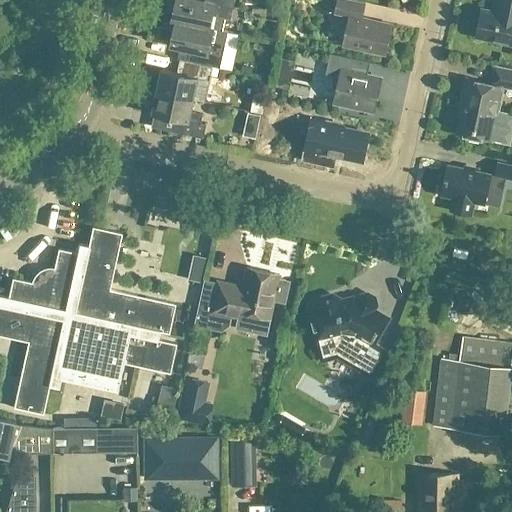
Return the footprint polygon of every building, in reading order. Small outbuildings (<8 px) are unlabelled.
[(221,33),(222,32),(224,21),(230,22),(234,0),(206,0),(206,4),(188,0),(176,0),(172,22),(175,23),(176,23),(208,30),(208,29),(212,30),(212,31),(221,33)] [(385,56),(392,27),(361,20),(365,6),(339,0),(337,0),(334,15),(348,18),(342,47),(385,56)] [(511,0),(495,0),(493,13),(481,10),(475,39),(511,47),(511,0)] [(176,23),(175,23),(170,47),(189,51),(189,54),(192,59),(196,60),(195,65),(200,66),(212,69),(219,70),(227,34),(222,32),(221,33),(212,31),(212,30),(208,29),(208,30),(176,23)] [(229,34),(223,69),(238,72),(244,36),(229,34)] [(373,113),(380,81),(363,77),(361,74),(364,63),(330,55),(325,76),(333,78),(331,86),(333,90),(337,90),(334,104),(373,113)] [(161,71),(156,93),(193,101),(205,104),(207,92),(212,69),(200,66),(197,79),(161,71)] [(511,117),(497,114),(502,88),(511,89),(511,72),(495,69),(491,87),(466,81),(461,105),(464,106),(457,135),(496,143),(509,146),(511,130),(511,117)] [(193,101),(156,93),(156,96),(153,96),(151,97),(148,110),(150,112),(152,113),(151,115),(175,120),(172,133),(203,140),(206,126),(200,125),(202,116),(190,113),(193,101)] [(266,116),(271,101),(259,97),(254,112),(266,116)] [(307,135),(301,162),(333,169),(336,157),(362,163),(368,136),(344,130),(341,127),(326,124),(311,121),(307,135)] [(511,181),(511,167),(497,164),(494,178),(511,181)] [(471,216),(474,204),(484,206),(490,176),(447,167),(441,197),(453,199),(450,212),(471,216)] [(31,284),(25,282),(11,280),(7,299),(0,297),(0,337),(27,344),(12,409),(42,416),(48,387),(57,389),(60,380),(116,393),(122,364),(169,375),(176,345),(156,341),(158,333),(168,335),(175,305),(109,291),(121,235),(91,228),(87,247),(78,245),(76,254),(57,250),(53,269),(50,269),(48,269),(46,270),(43,270),(41,271),(39,272),(37,274),(35,275),(34,277),(32,279),(31,281),(31,284)] [(218,285),(211,313),(232,318),(238,319),(236,329),(266,336),(270,320),(274,302),(285,304),(289,283),(278,281),(279,277),(247,270),(243,288),(239,291),(231,289),(232,288),(218,285)] [(311,317),(318,342),(332,338),(337,356),(371,376),(374,371),(370,369),(381,351),(372,346),(387,320),(372,312),(375,307),(373,300),(367,296),(361,298),(356,306),(340,310),(338,301),(332,297),(322,300),(319,306),(321,315),(311,317)] [(511,369),(511,366),(511,345),(462,339),(460,363),(441,361),(433,428),(505,437),(511,377),(511,369)] [(175,419),(208,426),(213,405),(204,404),(209,384),(184,379),(175,419)] [(422,394),(406,393),(405,409),(421,410),(422,394)] [(0,457),(6,459),(14,422),(0,418),(0,457)] [(52,455),(51,430),(20,426),(8,456),(52,455)] [(51,430),(52,455),(136,454),(136,429),(51,430)] [(173,460),(174,479),(217,479),(217,439),(145,440),(145,460),(173,460)] [(232,451),(232,468),(252,467),(252,451),(232,451)] [(462,511),(463,498),(456,497),(457,475),(416,474),(415,511),(462,511)] [(16,478),(12,492),(5,511),(34,511),(35,492),(35,482),(33,478),(16,478)] [(401,511),(401,502),(371,502),(371,511),(401,511)]
